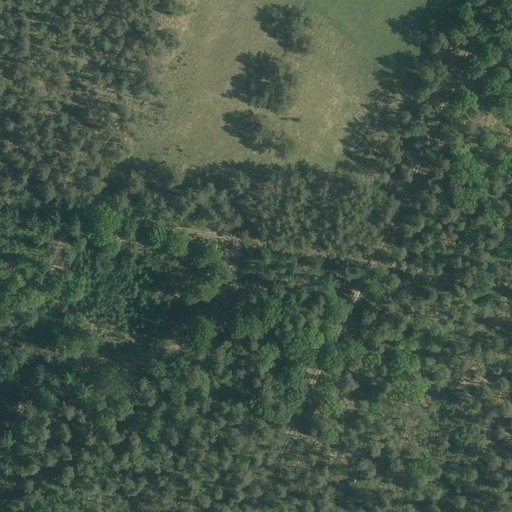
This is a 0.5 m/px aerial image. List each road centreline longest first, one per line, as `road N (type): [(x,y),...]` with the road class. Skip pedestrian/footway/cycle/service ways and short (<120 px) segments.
road 1 (track): [(248,511),(489,0)]
road 2 (track): [(511,286),(0,201)]
